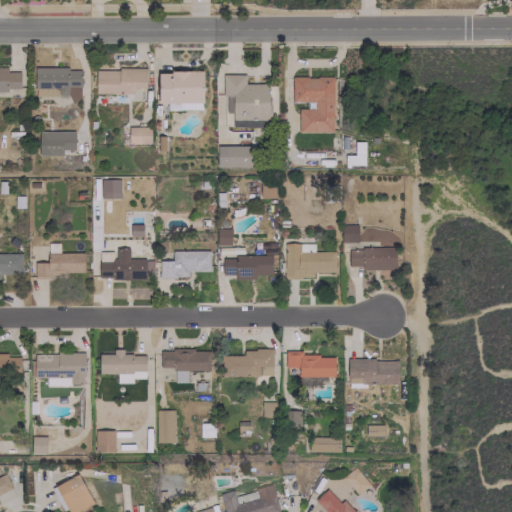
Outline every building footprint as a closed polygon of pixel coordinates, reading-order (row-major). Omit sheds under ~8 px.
[(0,89),(19,89),(19,71),(7,71),(6,66),(0,66),(0,89)] [(79,67),(33,68),(34,96),(69,95),(69,100),(80,100),(79,67)] [(144,88),(144,69),(94,68),(94,93),(131,93),(131,87),(144,88)] [(157,71),(157,102),(166,102),(166,110),(201,109),(201,71),(157,71)] [(231,127),(268,126),(268,83),(244,83),(244,74),(221,74),(221,95),(231,95),(231,111),(231,127)] [(331,132),(332,77),(291,76),(290,101),(313,101),(313,109),(297,108),(297,131),(331,132)] [(127,143),(149,143),(149,127),(127,127),(127,143)] [(73,131),(37,131),(37,155),(61,155),(61,150),(73,150),(73,131)] [(363,142),(353,141),(353,155),(344,155),(344,164),(363,164),(363,142)] [(216,167),(252,166),(251,144),(215,145),(216,167)] [(119,178),(99,178),(99,198),(119,198),(119,178)] [(259,198),(274,198),(273,182),(259,182),(259,198)] [(356,241),(356,224),(339,224),(339,241),(356,241)] [(229,244),(229,228),(216,228),(215,244),(229,244)] [(83,273),(82,252),(58,252),(57,242),(46,243),(46,261),(33,262),(33,279),(51,278),(51,273),(83,273)] [(333,251),(312,251),(312,243),(282,243),(283,278),(311,277),(311,272),(334,272),(333,251)] [(394,269),(393,248),(347,248),(347,266),(360,265),(361,269),(394,269)] [(143,279),(144,269),(151,269),(151,262),(145,262),(145,257),(128,257),(128,249),(114,249),(114,261),(98,260),(97,278),(143,279)] [(209,250),(171,250),(171,260),(157,260),(157,277),(186,277),(186,271),(208,271),(209,250)] [(20,253),(0,252),(0,272),(21,273),(20,253)] [(220,375),(271,375),(271,348),(242,349),(242,355),(219,355),(220,375)] [(144,378),(143,354),(121,354),(121,349),(112,349),(112,353),(97,354),(97,373),(115,373),(116,383),(131,382),(131,378),(144,378)] [(208,349),(158,350),(158,367),(172,367),(172,382),(185,381),(185,370),(208,370),(208,349)] [(284,367),(297,367),(297,376),(333,376),(333,355),(301,355),(300,350),(283,350),(284,367)] [(84,383),(83,352),(32,354),(33,377),(45,377),(45,385),(67,385),(66,384),(84,383)] [(18,354),(0,354),(0,374),(19,375),(18,354)] [(396,358),(346,359),(346,383),(396,382),(396,358)] [(322,377),(300,376),(299,384),(321,385),(322,377)] [(277,402),(260,401),(260,416),(276,417),(277,402)] [(172,410),(154,410),(155,442),(172,442),(172,410)] [(298,410),(284,410),(285,432),(299,432),(298,410)] [(382,425),(364,425),(364,435),(382,435),(382,425)] [(112,429),(93,430),(93,451),(113,451),(112,429)] [(45,453),(45,436),(30,436),(30,453),(45,453)] [(338,451),(338,436),(307,436),(307,451),(338,451)] [(368,484),(354,467),(341,477),(355,494),(368,484)] [(0,496),(12,491),(4,473),(0,474),(0,496)] [(55,483),(66,511),(72,511),(90,505),(78,474),(55,483)] [(277,511),(278,511),(270,483),(253,488),(254,491),(234,496),(232,489),(218,493),(222,511),(277,511)] [(355,511),(342,498),(338,502),(325,488),(313,499),(325,511),(355,511)]
